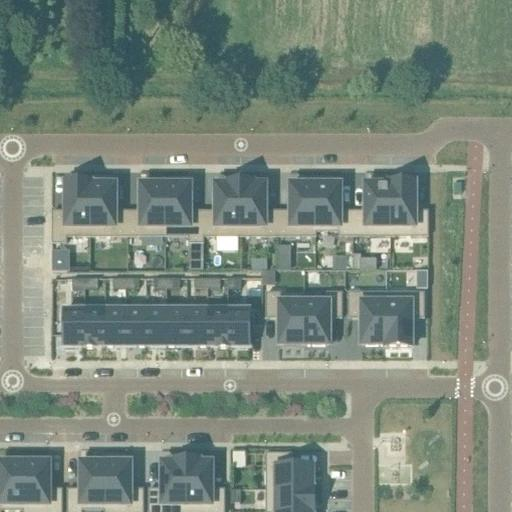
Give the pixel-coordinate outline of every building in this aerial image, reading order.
[(353,214),(353,240),(390,240),(390,184),(389,184),(389,187),(383,187),(383,184),(369,184),(369,187),(365,187),(365,214),(353,214)] [(390,184),(390,240),(428,239),(428,214),(415,214),(415,184),(390,184)] [(53,214),(53,246),(67,246),(67,240),(91,240),(91,185),(65,185),(65,214),(53,214)] [(91,185),(91,240),(128,240),(128,214),(115,214),(115,187),(91,187),(91,185)] [(203,214),(203,246),(204,246),(204,240),(240,240),(240,185),(227,185),(227,187),(215,187),(215,214),(203,214)] [(240,185),(240,240),(278,240),(278,214),(265,214),(265,187),(253,187),(253,185),(240,185)] [(128,214),(128,240),(165,240),(165,187),(140,187),(140,214),(128,214)] [(165,187),(165,240),(189,240),(189,246),(203,246),(203,214),(190,214),(190,187),(165,187)] [(278,214),(278,240),(315,240),(315,187),(290,187),(290,214),(278,214)] [(315,187),(315,240),(317,240),(317,235),(339,235),(339,240),(353,240),(353,214),(340,214),(340,187),(315,187)] [(52,254),(52,274),(67,274),(67,254),(52,254)] [(362,272),(362,256),(353,256),(353,272),(362,272)] [(191,262),(191,273),(203,273),(203,262),(191,262)] [(72,281),(72,291),(84,291),(84,281),(72,281)] [(98,281),(84,281),(84,291),(98,291),(98,281)] [(113,281),(113,291),(125,291),(125,281),(113,281)] [(139,281),(125,281),(125,291),(139,291),(139,281)] [(166,281),(154,281),(154,291),(166,291),(166,281)] [(180,281),(166,281),(166,291),(180,291),(180,281)] [(194,281),(194,291),(208,291),(207,281),(194,281)] [(220,281),(207,281),(208,291),(220,291),(220,281)] [(241,281),(228,281),(228,291),(241,291),(241,281)] [(266,296),(266,322),(279,322),(279,349),(304,349),(304,301),(281,301),(281,296),(266,296)] [(304,301),(304,349),(329,349),(329,322),(342,322),(342,296),(328,296),(328,301),(304,301)] [(348,296),(349,322),(361,322),(361,349),(385,349),(385,351),(387,351),(387,296),(348,296)] [(387,296),(387,351),(412,351),(411,322),(424,322),(424,296),(387,296)] [(249,311),(228,312),(229,348),(249,347),(249,311)] [(167,312),(146,313),(146,349),(167,348),(167,312)] [(187,312),(167,312),(167,348),(186,348),(186,349),(188,349),(188,348),(187,312)] [(208,312),(187,312),(188,348),(208,348),(208,312)] [(228,312),(208,312),(208,348),(217,348),(217,349),(229,349),(229,348),(228,312)] [(64,314),(64,350),(84,349),(84,351),(85,351),(84,313),(64,314)] [(105,313),(84,313),(85,351),(95,350),(95,349),(105,349),(105,313)] [(125,313),(105,313),(105,349),(125,349),(125,350),(126,350),(125,313)] [(146,313),(125,313),(126,350),(127,350),(127,349),(146,349),(146,313)] [(266,456),(266,492),(313,492),(313,469),(292,469),(292,456),(266,456)] [(106,465),(105,511),(143,511),(144,491),(131,491),(131,465),(127,465),(127,462),(113,462),(113,465),(106,465)] [(162,492),(149,492),(149,511),(186,511),(187,462),(174,462),(174,465),(162,465),(162,492)] [(187,462),(186,511),(224,511),(225,491),(212,491),(212,464),(200,465),(200,462),(187,462)] [(0,511),(24,511),(24,465),(0,464),(0,511)] [(24,465),(24,511),(62,511),(62,492),(49,492),(49,465),(24,465)] [(81,492),(68,492),(67,511),(105,511),(106,465),(81,465),(81,492)] [(266,492),(266,511),(312,511),(313,492),(266,492)] [(231,493),(231,506),(241,506),(241,493),(231,493)]
